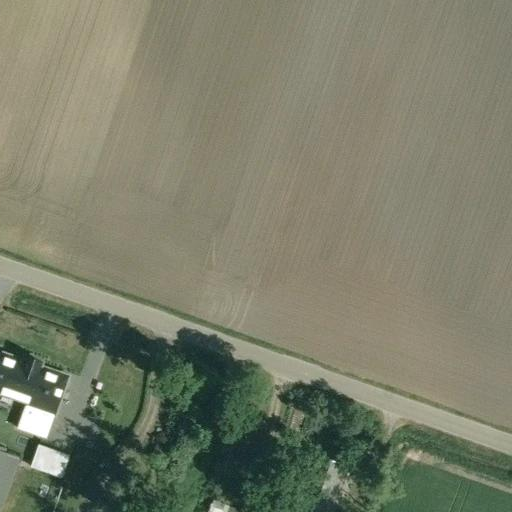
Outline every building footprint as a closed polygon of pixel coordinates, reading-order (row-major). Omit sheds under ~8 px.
[(0,391),(50,409),(52,403),(53,404),(64,374),(35,364),(37,359),(21,354),(19,359),(0,352),(0,391)] [(239,406),(258,412),(265,388),(246,382),(239,406)] [(0,511),(20,456),(4,451),(6,446),(0,443),(0,511)] [(38,444),(30,466),(45,472),(54,449),(38,444)] [(309,453),(295,494),(284,491),(279,506),(290,510),(291,509),(300,511),(331,511),(347,466),(309,453)] [(207,511),(241,511),(242,511),(212,499),(207,511)]
